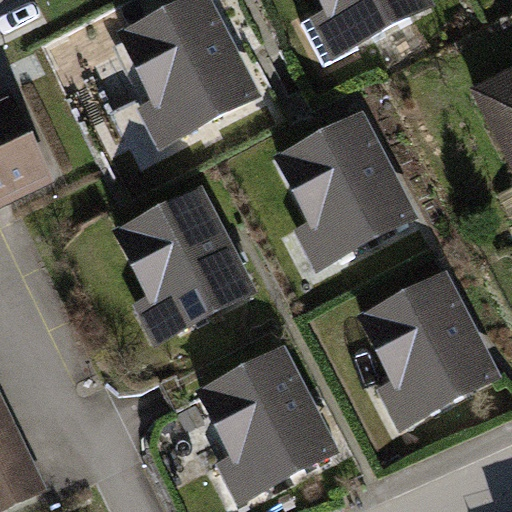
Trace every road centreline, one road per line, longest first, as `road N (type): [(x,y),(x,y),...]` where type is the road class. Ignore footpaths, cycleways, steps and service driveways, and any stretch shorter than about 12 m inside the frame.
road 1 (unknown): [(100,430),(297,314),(295,277),(233,147)]
road 2 (unknown): [(100,430),(0,245)]
